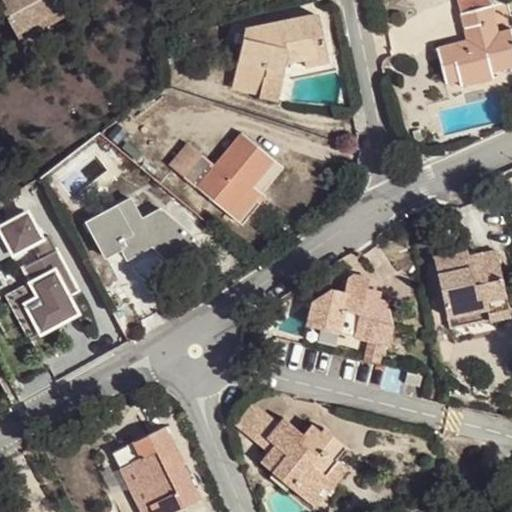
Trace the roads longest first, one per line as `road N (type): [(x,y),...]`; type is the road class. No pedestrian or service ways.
road 1 (residential): [(211,374),(306,381),(511,438)]
road 2 (residential): [(179,344),(350,230),(387,187)]
road 3 (residential): [(0,439),(179,344)]
road 4 (residential): [(387,187),(349,0)]
road 5 (residential): [(211,374),(208,432),(240,511)]
road 6 (residential): [(387,187),(511,148)]
